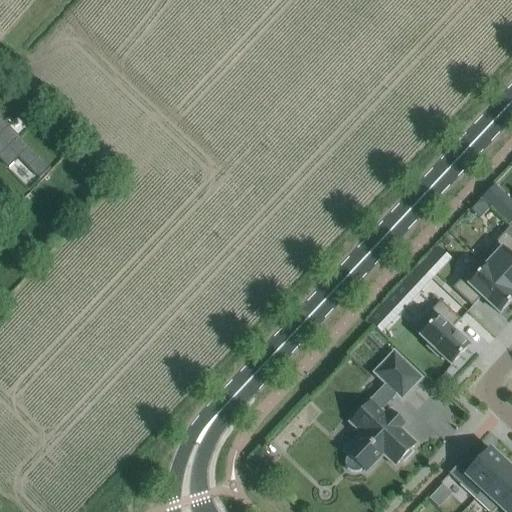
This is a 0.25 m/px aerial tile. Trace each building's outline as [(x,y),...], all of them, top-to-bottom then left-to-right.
[(0,121),(0,161),(9,170),(19,159),(40,179),(50,168),(0,121)] [(511,202),(494,186),(482,199),(510,225),(511,222),(511,202)] [(511,238),(506,233),(479,261),(511,291),(511,238)] [(511,302),(511,291),(479,261),(453,289),(472,308),(482,298),(500,315),(511,302)] [(418,269),(401,287),(413,297),(430,280),(418,269)] [(451,330),(460,320),(441,302),(414,331),(430,346),(427,348),(438,358),(440,356),(452,366),(470,347),(451,330)] [(384,456),(395,467),(401,461),(404,463),(413,453),(411,451),(417,445),(381,411),(396,395),(402,401),(422,380),(394,353),(374,374),(386,386),(349,424),(361,435),(344,453),(348,457),(346,460),(345,464),(346,468),(348,471),(352,473),(355,474),(359,473),(362,470),(366,474),(384,456)] [(475,500),(508,466),(505,463),(508,461),(500,454),(498,457),(491,450),(476,466),(466,457),(449,475),(475,500)] [(261,451),(252,461),(262,471),(272,461),(261,451)] [(498,508),(511,492),(511,469),(508,466),(475,500),(488,511),(495,511),(499,508),(498,508)] [(437,492),(428,500),(439,510),(447,501),(437,492)] [(502,511),(511,511),(511,492),(498,508),(499,508),(502,511)]
